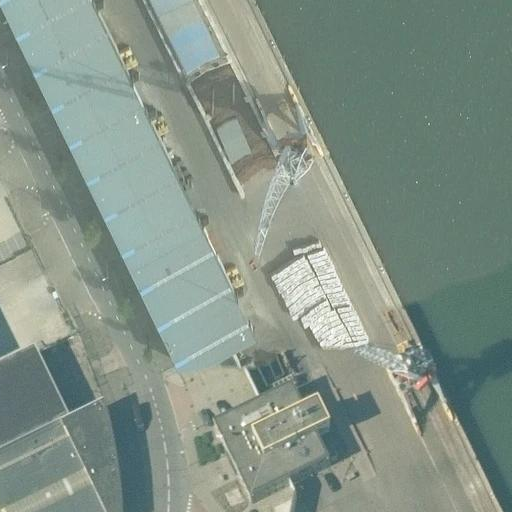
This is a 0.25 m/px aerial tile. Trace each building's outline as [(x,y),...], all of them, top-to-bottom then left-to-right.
[(254,331),(93,0),(4,0),(182,366),(254,331)] [(208,117),(268,258),(277,254),(282,266),(322,249),(253,91),(239,97),(233,83),(230,85),(234,96),(221,101),(225,110),(208,117)] [(35,355),(0,372),(0,458),(15,451),(33,442),(51,434),(69,425),(35,355)] [(250,506),(289,488),(330,468),(317,442),(326,437),(315,413),(305,417),(293,391),(213,430),(250,506)] [(0,511),(122,511),(122,498),(118,465),(112,437),(105,409),(15,451),(0,458),(0,511)] [(331,511),(335,498),(311,494),(307,511),(331,511)]
